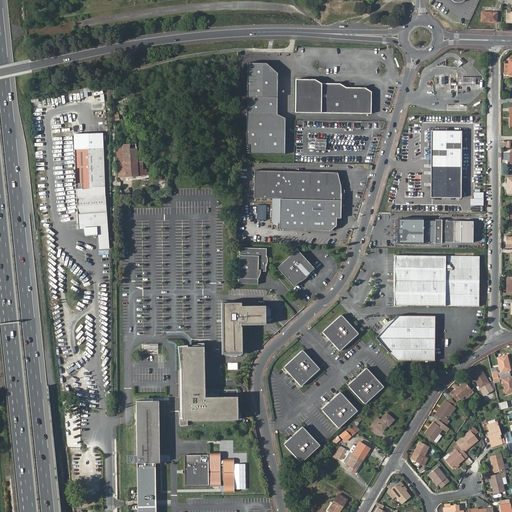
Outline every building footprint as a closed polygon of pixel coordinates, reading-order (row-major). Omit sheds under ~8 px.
[(482,10),(482,21),(498,21),(498,11),(482,10)] [(266,64),(247,64),(246,145),(249,145),(248,154),(284,155),(285,118),(276,116),(277,75),(266,64)] [(294,113),(371,114),(371,92),(365,88),(346,88),(339,84),(320,84),(314,79),(295,79),(294,113)] [(120,116),(120,112),(116,113),(116,121),(139,120),(139,116),(120,116)] [(461,131),(432,130),(431,197),(461,197),(461,131)] [(77,197),(107,196),(104,132),(75,133),(77,188),(77,197)] [(326,139),(316,138),(315,149),(325,150),(326,139)] [(119,164),(143,163),(143,160),(142,161),(141,139),(120,141),(120,144),(117,144),(119,164)] [(144,175),(143,163),(119,164),(120,177),(144,175)] [(332,171),(256,170),(256,198),(282,198),(343,199),(347,199),(343,186),(339,186),(336,176),(332,176),(332,171)] [(343,186),(339,171),(332,171),(332,176),(336,176),(339,186),(343,186)] [(107,196),(77,197),(79,228),(84,228),(85,236),(98,235),(99,250),(111,249),(107,196)] [(343,199),(282,198),(282,228),(333,229),(338,225),(339,218),(343,218),(343,199)] [(484,206),(484,199),(471,199),(470,210),(473,210),(473,206),(484,206)] [(473,221),(440,221),(440,219),(433,219),(433,220),(399,220),(399,241),(433,242),(433,243),(439,243),(439,242),(473,242),(473,221)] [(239,247),(239,278),(258,278),(258,271),(266,271),(266,260),(267,260),(267,257),(266,254),(265,251),(266,250),(266,248),(239,247)] [(298,249),(277,267),(295,286),(301,281),(301,279),(307,273),(310,273),(315,268),(298,249)] [(480,257),(396,255),(395,305),(479,306),(480,257)] [(243,324),(267,323),(267,307),(254,308),(243,308),(243,306),(243,305),(222,305),(223,343),(223,351),(244,350),(243,324)] [(435,314),(397,314),(394,317),(376,336),(396,359),(434,359),(435,314)] [(323,332),(341,351),(360,334),(342,315),(323,332)] [(158,354),(158,344),(141,343),(141,354),(158,354)] [(240,397),(207,398),(206,346),(183,346),(185,419),(240,418),(240,409),(240,397)] [(284,368),(302,387),(321,370),(303,351),(284,368)] [(498,377),(510,374),(509,371),(510,370),(507,356),(497,358),(500,372),(497,373),(498,377)] [(471,370),(473,374),(477,380),(475,381),(479,388),(482,394),(488,392),(484,385),(488,383),(481,370),(479,371),(477,367),(471,370)] [(349,386),(366,405),(385,388),(368,369),(349,386)] [(511,377),(511,378),(510,374),(498,377),(499,381),(502,380),(505,395),(511,393),(511,377)] [(463,381),(452,391),(453,391),(464,382),(463,381)] [(453,391),(452,391),(449,393),(455,400),(458,397),(460,400),(465,395),(471,390),(464,382),(453,391)] [(341,393),(322,410),(340,430),(359,412),(341,393)] [(135,419),(137,463),(155,463),(160,463),(159,435),(158,401),(135,401),(135,419)] [(445,419),(446,420),(455,409),(445,402),(434,415),(442,422),(445,419)] [(377,418),(372,424),(382,432),(387,426),(388,426),(394,420),(386,413),(380,420),(377,418)] [(442,430),(443,432),(446,428),(438,421),(435,425),(433,423),(428,429),(429,429),(429,430),(425,436),(433,442),(442,430)] [(487,425),(489,432),(490,436),(488,436),(491,447),(502,444),(499,435),(500,435),(496,422),(487,425)] [(352,436),(359,429),(353,423),(346,430),(352,436)] [(303,428),(284,446),(302,465),(321,447),(303,428)] [(469,432),(455,444),(460,449),(463,453),(466,450),(465,449),(476,440),(469,432)] [(417,452),(412,461),(424,467),(427,459),(424,458),(428,448),(419,444),(416,451),(417,452)] [(350,452),(363,460),(367,453),(354,445),(350,452)] [(342,447),(340,446),(335,454),(338,455),(339,452),(343,455),(346,450),(342,447)] [(463,453),(460,449),(446,461),(453,469),(454,468),(458,465),(467,457),(463,453)] [(354,474),(363,460),(350,452),(344,462),(351,467),(348,470),(354,474)] [(234,492),(234,459),(222,460),(222,461),(217,461),(217,454),(208,454),(208,455),(207,455),(187,455),(187,486),(207,486),(207,485),(209,485),(209,486),(217,486),(217,482),(222,481),(222,492),(234,492)] [(491,457),(493,469),(491,469),(492,473),(504,470),(501,455),(491,457)] [(138,498),(156,498),(155,463),(137,463),(138,498)] [(429,474),(438,485),(438,484),(441,488),(448,482),(437,468),(429,474)] [(436,486),(438,485),(429,474),(427,475),(436,486)] [(500,474),(489,477),(494,494),(505,491),(500,474)] [(401,482),(399,484),(404,491),(405,491),(407,490),(401,482)] [(404,491),(399,484),(388,493),(393,499),(396,496),(402,504),(411,497),(405,491),(404,491)] [(338,494),(328,510),(331,511),(334,511),(336,510),(338,511),(347,499),(338,494)] [(156,511),(156,505),(156,498),(138,498),(138,506),(137,511),(156,511)] [(500,506),(501,511),(503,511),(502,511),(511,511),(511,509),(511,510),(510,504),(509,504),(509,500),(500,502),(501,506),(500,506)]
